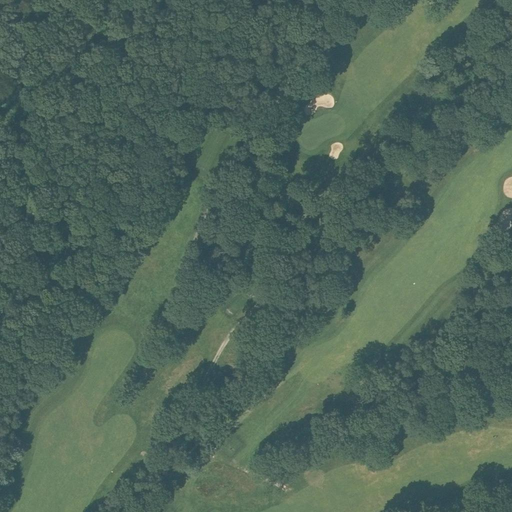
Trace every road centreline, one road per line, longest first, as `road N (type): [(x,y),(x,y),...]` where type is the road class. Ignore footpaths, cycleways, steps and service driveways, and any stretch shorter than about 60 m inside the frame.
road 1 (track): [(133,511),(164,472),(221,348),(284,269),(301,216),(481,43)]
road 2 (track): [(155,356),(217,163),(320,65)]
road 3 (track): [(0,271),(44,254),(58,239),(106,139),(194,0)]
road 4 (track): [(210,184),(261,186),(352,244)]
